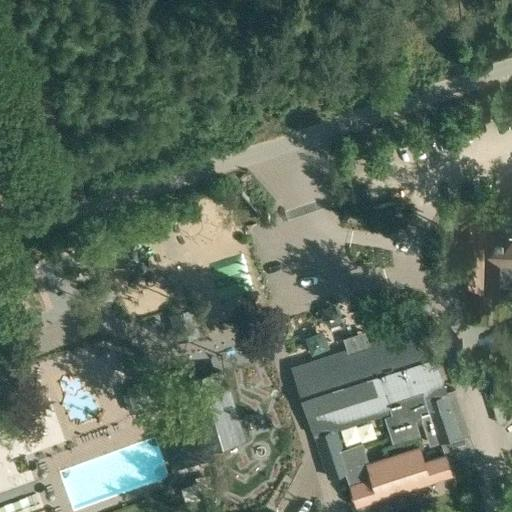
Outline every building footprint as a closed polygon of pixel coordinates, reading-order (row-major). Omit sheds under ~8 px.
[(469,272),(469,286),(481,286),(481,300),(497,300),(497,286),(511,286),(511,225),(497,226),(469,226),(469,272)] [(208,271),(218,300),(238,294),(228,264),(208,271)] [(175,330),(195,324),(189,306),(169,312),(175,330)] [(375,312),(378,325),(394,322),(391,308),(375,312)] [(446,389),(444,390),(422,325),(367,343),(363,332),(354,335),(344,338),(348,349),(292,368),(314,433),(312,433),(328,477),(345,473),(355,505),(452,474),(445,451),(424,458),(419,443),(368,459),(362,441),(351,445),(342,447),(339,437),(335,426),(390,408),(394,420),(419,411),(429,444),(459,433),(446,389)] [(317,326),(297,334),(303,350),(324,342),(317,326)] [(100,368),(111,362),(103,348),(92,354),(100,368)] [(189,412),(179,415),(184,430),(194,427),(202,452),(214,448),(245,439),(222,366),(179,379),(189,412)] [(123,391),(130,413),(153,405),(146,384),(126,390),(123,391)] [(495,416),(505,412),(496,385),(486,388),(495,416)] [(412,415),(387,423),(392,437),(410,431),(409,430),(409,429),(416,427),(412,415)]
